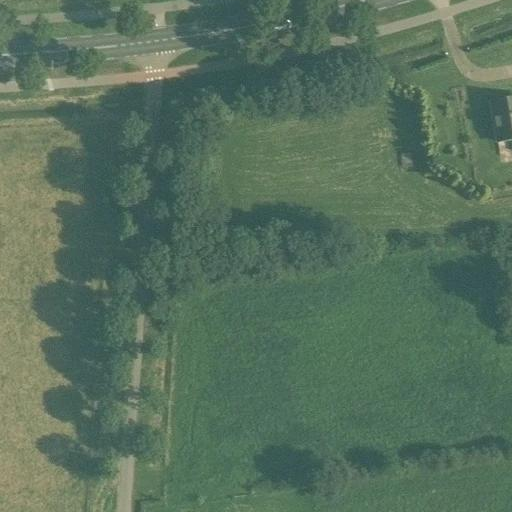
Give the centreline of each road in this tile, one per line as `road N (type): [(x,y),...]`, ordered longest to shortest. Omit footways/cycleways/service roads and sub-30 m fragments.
road 1 (unclassified): [(121,511),(156,42)]
road 2 (secondary): [(156,42),(373,0)]
road 3 (secondary): [(0,57),(156,42)]
